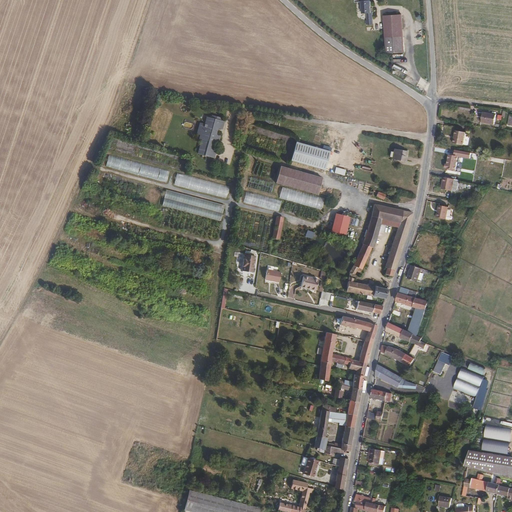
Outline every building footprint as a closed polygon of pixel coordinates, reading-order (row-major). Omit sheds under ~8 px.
[(371,8),(370,0),(369,1),(368,0),(355,0),(356,3),(361,2),(362,14),(366,14),(366,20),(365,20),(366,25),(373,24),(372,8),(371,8)] [(405,52),(402,15),(384,16),(386,54),(405,52)] [(497,125),(498,115),(486,113),(484,123),(497,125)] [(200,124),(198,133),(197,135),(201,136),(200,139),(202,140),(199,155),(215,159),(216,151),(212,150),(214,143),(218,144),(220,136),(216,135),(217,131),(218,128),(222,130),(223,122),(220,121),(221,119),(212,116),(211,119),(206,117),(205,125),(200,124)] [(465,146),(468,133),(458,131),(455,144),(465,146)] [(325,172),(330,153),(323,151),(296,144),(291,163),(325,172)] [(407,162),(409,152),(396,149),(396,152),(395,158),(394,159),(407,162)] [(170,171),(109,155),(106,166),(167,182),(170,171)] [(318,196),(323,180),(280,169),(276,185),(282,187),(318,196)] [(230,187),(177,174),(174,185),(227,198),(230,187)] [(453,190),(455,179),(445,177),(443,189),(453,191),(453,190)] [(318,196),(282,187),(279,198),(322,209),(325,198),(318,196)] [(225,206),(166,190),(162,206),(221,221),(225,206)] [(386,199),(388,195),(376,190),(375,191),(374,195),(386,199)] [(281,201),(247,191),(244,203),(278,212),(281,201)] [(414,212),(406,211),(376,204),(373,216),(364,243),(365,243),(355,265),(354,265),(351,272),(357,273),(358,270),(362,272),(372,250),(373,251),(375,245),(376,245),(378,241),(377,241),(379,234),(384,218),(402,223),(388,267),(387,271),(388,271),(387,274),(393,276),(414,212)] [(448,218),(450,210),(450,207),(441,205),(438,217),(448,219),(448,218)] [(345,236),(349,218),(339,215),(335,234),(345,236)] [(280,239),(283,224),(285,217),(278,216),(274,238),(280,239)] [(312,240),(314,233),(307,231),(305,237),(312,240)] [(255,272),(257,256),(246,254),(244,271),(255,272)] [(419,281),(423,268),(414,265),(409,278),(419,281)] [(281,282),(282,272),(268,269),(266,279),(281,282)] [(317,290),(319,279),(305,276),(302,287),(317,290)] [(387,297),(389,289),(356,282),(357,279),(355,278),(350,276),(347,290),(374,295),(373,297),(376,297),(377,296),(387,297)] [(329,301),(330,294),(321,292),(320,299),(329,301)] [(422,321),(429,302),(400,292),(397,301),(410,305),(418,308),(415,319),(422,321)] [(381,313),(384,305),(359,300),(357,308),(381,313)] [(375,334),(378,325),(356,319),(343,316),(341,324),(356,327),(369,330),(371,331),(371,333),(375,334)] [(411,341),(414,334),(410,332),(390,322),(389,327),(388,330),(411,341)] [(332,361),(333,353),(333,352),(337,334),(327,332),(322,361),(332,363),(332,361)] [(425,349),(428,344),(422,341),(423,338),(414,334),(411,341),(415,344),(410,354),(416,357),(421,347),(425,349)] [(343,349),(345,341),(337,339),(336,347),(343,349)] [(362,352),(365,340),(360,339),(358,343),(356,351),(362,352)] [(369,358),(372,347),(372,343),(366,341),(365,340),(362,352),(361,356),(369,358)] [(415,359),(407,354),(398,349),(384,344),(382,352),(410,367),(415,359)] [(351,364),(352,358),(333,353),(332,361),(345,364),(346,363),(351,364)] [(365,372),(368,362),(360,360),(360,361),(353,359),(353,358),(352,358),(351,364),(350,368),(357,370),(365,372)] [(446,365),(439,361),(434,372),(441,376),(446,365)] [(401,384),(404,378),(379,365),(377,374),(383,377),(399,387),(401,384)] [(330,378),(332,368),(321,366),(320,379),(329,381),(330,378)] [(363,388),(364,375),(357,373),(355,373),(354,383),(352,383),(352,381),(346,380),(345,384),(354,387),(362,388),(363,388)] [(405,388),(408,380),(404,378),(401,384),(399,387),(405,388)] [(361,392),(362,388),(354,387),(345,384),(343,384),(342,387),(353,390),(352,396),(360,397),(361,392)] [(343,398),(344,390),(337,389),(335,396),(343,398)] [(391,401),(393,393),(374,389),(372,397),(391,401)] [(357,414),(360,401),(353,400),(351,399),(349,413),(357,414)] [(329,420),(330,410),(320,408),(319,416),(321,416),(320,422),(319,426),(318,436),(325,438),(328,427),(329,420)] [(346,425),(349,413),(337,411),(330,410),(329,420),(340,422),(340,424),(346,425)] [(382,420),(384,413),(378,412),(377,414),(369,412),(368,417),(382,420)] [(352,444),(357,414),(349,413),(346,425),(343,443),(352,444)] [(326,445),(327,442),(328,438),(325,438),(318,436),(315,446),(326,449),(327,445),(326,445)] [(344,452),(344,449),(351,450),(352,444),(343,443),(342,448),(335,446),(327,445),(326,449),(325,452),(333,454),(334,450),(344,452)] [(511,477),(511,455),(470,448),(465,465),(511,477)] [(380,464),(382,450),(372,449),(370,462),(380,464)] [(314,476),(318,460),(311,457),(306,474),(314,476)] [(347,467),(349,458),(341,457),(341,460),(340,465),(347,467)] [(345,482),(347,467),(340,465),(337,481),(345,482)] [(499,490),(500,486),(502,479),(496,478),(495,483),(483,481),(484,475),(479,474),(478,480),(472,478),(472,480),(466,479),(462,495),(466,496),(468,487),(498,494),(499,490)] [(307,487),(308,483),(293,479),(291,487),(300,489),(309,491),(306,504),(306,508),(310,492),(313,493),(314,488),(307,487)] [(343,489),(345,482),(337,481),(336,487),(343,489)] [(511,500),(511,488),(500,486),(499,490),(498,494),(509,496),(508,499),(511,500)] [(305,511),(306,508),(306,504),(309,491),(300,489),(291,487),(291,488),(303,490),(299,506),(280,502),(279,510),(284,510),(292,511),(305,511)] [(261,511),(263,508),(190,490),(188,499),(239,511),(261,511)] [(366,511),(368,502),(367,501),(368,497),(357,494),(356,501),(357,501),(356,508),(352,507),(351,511),(358,511),(359,509),(366,511)] [(451,507),(453,497),(441,496),(440,505),(451,507)] [(374,511),(385,511),(386,508),(386,505),(376,503),(377,499),(372,498),(371,502),(368,502),(366,511),(374,511)] [(239,511),(188,499),(185,510),(194,511),(239,511)]
